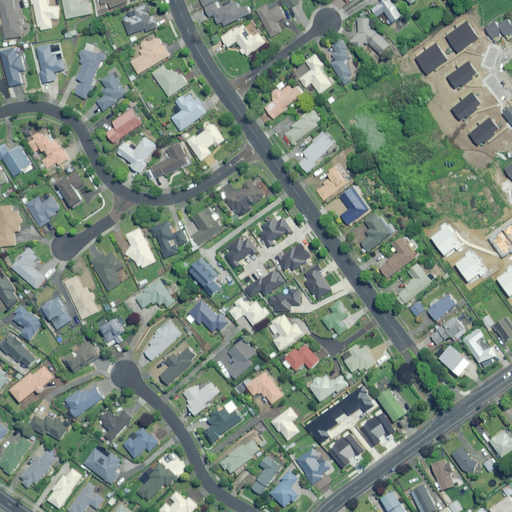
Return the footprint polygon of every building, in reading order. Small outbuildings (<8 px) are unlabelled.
[(17,10),(16,0),(1,0),(6,39),(25,37),(21,9),(17,10)] [(51,8),(49,0),(32,0),(34,5),(36,4),(39,27),(42,27),(43,30),(53,28),(52,20),(62,18),(60,6),(51,8)] [(80,4),(79,0),(64,0),(68,19),(94,14),(92,2),(80,4)] [(277,23),(286,18),(276,0),(256,11),(271,38),(282,32),(277,23)] [(285,0),(291,8),(301,2),(300,0),(285,0)] [(381,0),(383,2),(373,9),(378,17),(385,12),(394,24),(404,16),(392,0),(381,0)] [(239,10),(236,1),(222,7),(219,2),(205,8),(210,17),(214,15),(218,24),(223,22),(225,26),(250,15),(247,6),(239,10)] [(151,11),(149,4),(134,9),(137,16),(123,20),(128,35),(146,29),(147,32),(158,28),(154,17),(150,18),(148,12),(151,11)] [(373,29),(372,18),(358,20),(360,32),(351,42),(360,50),(367,42),(382,56),(392,45),(373,29)] [(503,33),(510,42),(511,40),(511,24),(508,20),(499,27),(503,33)] [(499,27),(495,23),(486,30),(497,45),(504,39),(500,35),(503,33),(499,27)] [(253,38),(243,25),(233,32),(232,30),(222,37),(229,48),(238,41),(248,56),(267,43),(260,33),(253,38)] [(170,56),(159,37),(142,46),(144,49),(141,51),(143,56),(132,62),(139,74),(170,56)] [(348,49),(343,40),(332,46),(336,52),(333,54),(338,61),(332,64),(345,85),(352,81),(349,76),(353,74),(346,62),(352,58),(347,50),(348,49)] [(56,61),(52,45),(38,48),(43,71),(41,71),(44,84),(57,81),(56,73),(67,71),(64,59),(56,61)] [(19,57),(17,48),(2,53),(12,88),(24,84),(21,73),(27,71),(23,56),(19,57)] [(98,55),(84,49),(81,57),(83,58),(81,63),(85,64),(79,79),(82,81),(77,94),(89,99),(97,81),(95,80),(103,60),(105,61),(107,55),(99,52),(98,55)] [(324,66),(316,55),(306,62),(313,70),(300,79),(306,88),(313,83),(321,94),(333,86),(321,68),(324,66)] [(170,73),(165,66),(153,74),(169,97),(188,84),(181,74),(178,76),(174,70),(170,73)] [(127,94),(113,74),(103,81),(108,88),(104,91),(107,96),(98,102),(105,111),(119,102),(118,101),(127,94)] [(294,89),(290,85),(282,91),(279,88),(270,95),(275,101),(266,108),(275,119),(286,111),(285,109),(304,94),(298,86),(294,89)] [(196,102),(189,92),(176,102),(183,111),(172,119),(181,131),(208,113),(199,100),(196,102)] [(143,124),(133,109),(114,122),(117,127),(108,133),(115,143),(143,124)] [(322,120),(315,110),(309,114),(308,113),(292,125),(295,129),(286,135),(293,145),(319,126),(318,123),(322,120)] [(505,121),(501,117),(496,121),(500,125),(505,121)] [(226,140),(214,124),(206,129),(207,131),(197,138),(196,135),(188,141),(202,161),(213,154),(209,148),(215,144),(217,147),(226,140)] [(35,136),(29,127),(23,130),(36,152),(42,148),(48,158),(43,161),(48,168),(58,162),(60,165),(71,159),(59,138),(53,141),(50,135),(46,138),(42,132),(35,136)] [(335,145),(324,133),(314,142),(315,143),(304,153),(308,157),(300,164),(308,173),(317,165),(315,163),(335,145)] [(157,146),(146,138),(136,151),(126,144),(119,153),(134,164),(132,166),(141,173),(147,165),(144,163),(157,146)] [(12,153),(6,144),(0,148),(0,156),(2,160),(5,159),(16,177),(25,171),(24,170),(33,164),(23,147),(12,153)] [(191,164),(181,144),(169,150),(173,158),(153,167),(158,178),(166,174),(167,176),(191,164)] [(348,184),(336,167),(331,170),(333,173),(330,175),(332,178),(325,184),(326,186),(318,191),(325,201),(348,184)] [(75,209),(85,203),(77,190),(86,184),(78,171),(58,183),(75,209)] [(0,174),(0,198),(2,197),(0,191),(0,186),(10,182),(5,172),(0,174)] [(234,209),(236,208),(242,217),(253,210),(250,205),(255,201),(256,203),(267,196),(261,188),(258,189),(252,179),(243,185),(245,188),(238,193),(233,185),(223,191),(234,209)] [(371,209),(355,187),(342,197),(351,209),(342,216),(349,225),(371,209)] [(48,199),(45,194),(27,204),(41,227),(51,221),(50,219),(63,211),(54,196),(48,199)] [(14,212),(14,206),(0,207),(3,235),(0,235),(0,245),(0,247),(18,246),(16,232),(22,231),(21,211),(14,212)] [(221,218),(212,206),(193,219),(201,230),(193,235),(200,245),(224,229),(218,220),(221,218)] [(294,222),(284,210),(281,213),(277,208),(263,219),(268,220),(259,226),(270,240),(294,222)] [(391,234),(375,214),(366,222),(371,229),(367,232),(370,237),(362,243),(369,252),(391,234)] [(173,234),(169,222),(152,228),(155,237),(157,236),(166,258),(180,253),(178,247),(189,242),(184,230),(173,234)] [(497,230),(493,226),(485,234),(489,238),(497,230)] [(264,241),(250,227),(247,232),(243,227),(230,237),(234,240),(224,246),(231,259),(264,241)] [(133,246),(126,254),(137,262),(139,267),(142,265),(144,268),(157,262),(141,229),(127,235),(133,246)] [(312,246),(303,232),(288,243),(285,239),(275,247),(284,259),(293,253),(296,257),(312,246)] [(417,258),(404,238),(394,245),(400,253),(379,268),(387,279),(417,258)] [(43,259),(30,248),(23,256),(25,257),(21,262),(19,261),(13,267),(38,289),(47,279),(35,268),(43,259)] [(511,271),(511,250),(502,252),(504,272),(511,271)] [(119,261),(115,253),(107,257),(105,254),(93,262),(110,291),(122,284),(118,278),(120,277),(116,271),(124,267),(120,260),(119,261)] [(310,268),(307,272),(319,290),(338,277),(322,254),(305,262),(310,268)] [(220,275),(204,258),(191,270),(208,288),(204,291),(211,298),(222,288),(215,280),(220,275)] [(286,274),(276,259),(268,265),(265,262),(243,277),(251,289),(264,280),(268,286),(286,274)] [(434,282),(419,264),(409,273),(415,279),(406,286),(408,288),(397,297),(405,306),(434,282)] [(6,279),(0,270),(0,295),(2,295),(10,307),(20,300),(14,291),(17,290),(8,277),(6,279)] [(306,291),(299,275),(271,287),(278,303),(306,291)] [(85,289),(79,276),(66,282),(84,320),(100,312),(94,300),(98,298),(95,292),(92,294),(88,287),(85,289)] [(177,302),(160,279),(144,291),(145,293),(137,299),(144,309),(153,302),(154,304),(158,302),(161,306),(165,303),(169,308),(177,302)] [(256,296),(250,288),(245,291),(251,300),(256,296)] [(457,304),(448,294),(428,311),(437,321),(457,304)] [(251,307),(244,297),(236,303),(238,306),(231,312),(237,321),(246,314),(255,326),(271,314),(266,308),(263,310),(257,302),(251,307)] [(60,298),(45,308),(60,330),(75,320),(60,298)] [(336,327),(341,334),(350,328),(344,320),(353,314),(342,299),(331,307),(335,312),(324,319),(332,330),(336,327)] [(218,317),(202,301),(186,317),(192,324),(196,320),(201,325),(202,323),(213,333),(218,328),(221,331),(230,323),(221,314),(218,317)] [(426,310),(419,301),(411,308),(418,317),(426,310)] [(46,322),(22,306),(17,313),(19,314),(16,320),(27,327),(22,334),(33,341),(46,322)] [(455,341),(468,333),(460,321),(468,317),(465,313),(446,324),(430,334),(437,346),(452,336),(455,341)] [(293,327),(285,315),(273,322),(282,336),(275,341),(281,351),(296,341),(295,340),(303,334),(297,324),(293,327)] [(495,325),(488,316),(483,319),(489,329),(495,325)] [(511,338),(511,323),(507,317),(495,326),(507,342),(511,338)] [(126,331),(116,318),(102,329),(107,335),(104,338),(111,347),(118,342),(120,344),(124,341),(120,336),(126,331)] [(182,334),(173,325),(169,329),(166,326),(155,336),(157,338),(151,343),(153,346),(146,352),(154,361),(182,334)] [(479,328),(464,339),(481,363),(498,356),(494,347),(485,351),(478,342),(485,337),(479,328)] [(14,336),(3,348),(10,355),(12,354),(21,362),(23,360),(30,366),(38,358),(24,345),(25,343),(17,336),(16,338),(14,336)] [(257,354),(242,338),(227,353),(236,363),(226,372),(235,381),(254,364),(250,360),(257,354)] [(91,344),(89,342),(67,358),(77,371),(88,363),(89,366),(102,356),(93,342),(91,344)] [(321,361),(306,345),(299,352),(296,349),(285,359),(287,361),(284,364),(289,369),(292,366),(297,371),(306,363),(312,370),(321,361)] [(361,351),(357,345),(350,350),(354,356),(346,362),(354,373),(360,368),(362,371),(366,368),(368,370),(377,364),(371,355),(372,354),(367,346),(361,351)] [(473,363),(452,346),(441,359),(462,377),(473,363)] [(197,356),(190,347),(178,358),(175,354),(167,361),(172,367),(161,377),(169,386),(194,363),(192,361),(197,356)] [(55,378),(46,367),(35,376),(33,374),(13,390),(23,403),(38,390),(40,393),(45,389),(44,387),(55,378)] [(0,389),(3,391),(12,378),(0,370),(0,389)] [(247,386),(254,396),(258,393),(259,395),(262,393),(265,398),(267,396),(273,404),(284,396),(266,372),(247,386)] [(349,385),(342,376),(333,383),(328,376),(323,379),(320,376),(308,385),(322,402),(337,391),(339,393),(349,385)] [(220,393),(212,383),(200,392),(195,386),(184,395),(191,404),(189,406),(196,416),(206,408),(204,406),(220,393)] [(107,397),(99,387),(90,393),(86,388),(68,401),(73,409),(72,410),(78,418),(107,397)] [(408,415),(392,390),(380,398),(395,423),(408,415)] [(238,409),(232,401),(224,407),(225,408),(219,412),(217,409),(211,414),(212,417),(208,420),(213,426),(205,432),(213,444),(221,438),(220,437),(243,420),(236,410),(238,409)] [(381,414),(371,401),(361,408),(377,429),(389,420),(383,412),(381,414)] [(299,417),(291,408),(273,423),(280,432),(281,431),(289,441),(301,432),(293,422),(299,417)] [(135,416),(127,410),(120,418),(110,410),(102,420),(106,423),(104,425),(111,430),(106,436),(113,442),(135,416)] [(363,418),(357,410),(349,416),(355,424),(363,418)] [(46,421),(37,415),(31,425),(47,435),(49,432),(62,440),(71,426),(56,417),(54,419),(49,416),(46,421)] [(330,430),(339,440),(338,442),(344,449),(346,447),(348,450),(359,440),(350,429),(341,420),(330,430)] [(0,443),(10,430),(0,422),(0,443)] [(267,430),(261,422),(254,427),(258,433),(262,430),(264,432),(267,430)] [(151,436),(143,428),(124,445),(137,458),(147,449),(150,452),(161,443),(153,434),(151,436)] [(511,451),(511,440),(504,431),(490,442),(503,458),(511,451)] [(267,444),(259,434),(252,439),(261,449),(267,444)] [(336,447),(326,436),(320,441),(330,452),(336,447)] [(34,444),(24,437),(18,445),(16,443),(0,464),(7,469),(6,470),(13,475),(27,457),(25,456),(34,444)] [(260,450),(252,441),(245,447),(243,445),(229,456),(230,457),(221,463),(226,470),(228,468),(232,474),(253,458),(252,457),(260,450)] [(470,457),(462,447),(452,455),(463,470),(473,474),(478,464),(470,457)] [(109,458),(96,449),(85,464),(114,484),(120,476),(116,473),(121,466),(119,464),(122,460),(112,453),(109,458)] [(319,457),(314,449),(298,460),(308,474),(307,475),(314,485),(324,478),(322,475),(332,468),(326,460),(320,464),(316,459),(319,457)] [(58,459),(49,451),(40,460),(39,459),(23,477),(26,480),(24,483),(31,488),(36,482),(38,484),(52,468),(51,467),(58,459)] [(282,467),(268,456),(261,465),(266,469),(252,488),(261,495),(282,467)] [(453,472),(448,459),(432,465),(437,479),(438,479),(443,491),(456,486),(451,473),(453,472)] [(496,464),(491,459),(485,464),(491,470),(496,464)] [(177,478),(162,464),(157,466),(154,470),(151,467),(147,472),(152,478),(139,492),(149,502),(166,484),(168,486),(177,478)] [(84,477),(74,469),(68,478),(65,475),(55,490),(56,492),(50,500),(62,509),(84,477)] [(299,479),(290,471),(282,480),(284,482),(272,494),(286,507),(292,500),(295,502),(300,496),(291,487),(299,479)] [(97,487),(90,482),(70,510),(71,511),(79,511),(80,511),(86,511),(92,504),(99,509),(106,500),(95,491),(97,487)] [(433,511),(437,510),(425,486),(411,492),(421,511),(433,511)] [(187,501),(177,492),(171,498),(176,502),(172,508),(167,504),(160,511),(193,511),(199,506),(190,497),(187,501)] [(406,511),(395,492),(381,499),(388,511),(406,511)] [(511,511),(511,499),(510,497),(491,510),(492,511),(511,511)] [(459,511),(464,509),(457,501),(450,506),(454,511),(459,511)]
